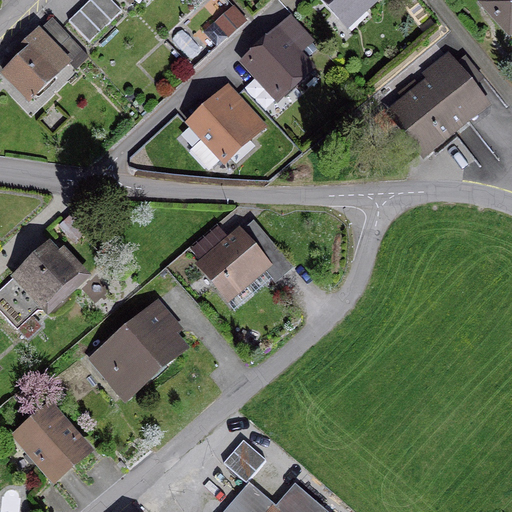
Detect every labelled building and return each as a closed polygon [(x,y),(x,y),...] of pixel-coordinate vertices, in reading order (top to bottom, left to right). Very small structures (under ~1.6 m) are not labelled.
[(90,0),(69,21),(90,43),(122,12),(110,0),(90,0)] [(327,0),(344,18),(360,4),(364,7),(371,0),(327,0)] [(509,32),(511,30),(511,0),(501,0),(490,10),(509,32)] [(243,23),(230,10),(217,22),(229,36),(243,23)] [(247,63),(278,96),(308,69),(295,55),(311,41),(293,21),(247,63)] [(68,63),(38,31),(14,54),(19,59),(5,74),(30,100),(68,63)] [(424,153),(466,119),(455,104),(471,90),(447,60),(428,76),(432,82),(392,114),(424,153)] [(191,125),(204,138),(191,151),(207,168),(211,168),(222,158),(224,161),(263,125),(253,114),(242,124),(219,99),(191,125)] [(65,222),(79,238),(95,224),(80,208),(65,222)] [(264,268),(238,236),(202,264),(230,296),(264,268)] [(64,288),(68,292),(85,277),(56,245),(50,249),(47,246),(0,290),(0,311),(17,331),(64,288)] [(167,365),(182,352),(168,334),(176,327),(157,304),(107,348),(111,352),(96,364),(109,380),(120,372),(133,387),(164,360),(167,365)] [(55,480),(87,452),(49,409),(17,436),(55,480)] [(266,460),(243,441),(224,464),(246,483),(266,460)] [(325,511),(295,486),(276,508),(249,485),(225,511),(325,511)]
